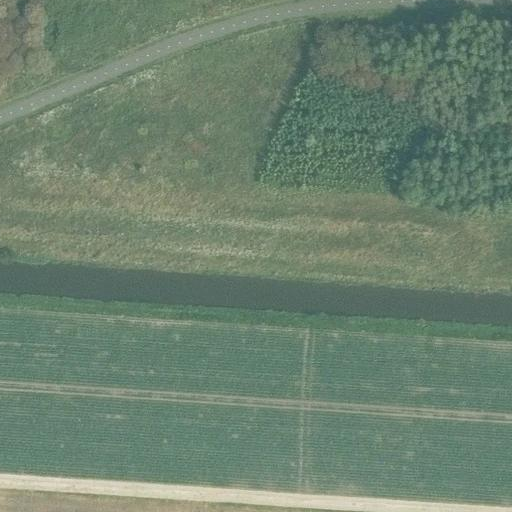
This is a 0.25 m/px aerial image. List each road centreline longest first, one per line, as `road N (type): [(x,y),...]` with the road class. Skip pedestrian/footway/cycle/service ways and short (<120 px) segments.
road 1 (track): [(0,240),(511,277)]
road 2 (track): [(432,511),(0,483)]
